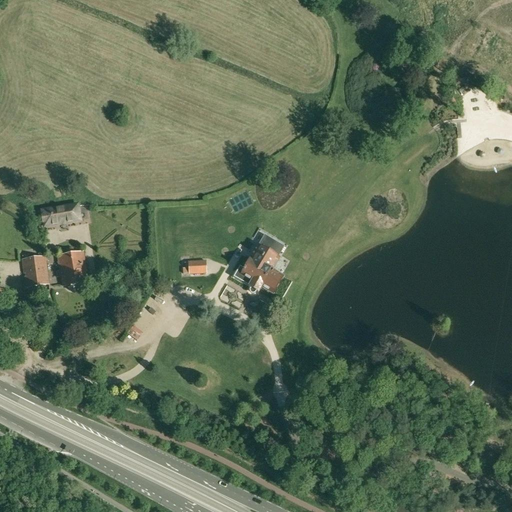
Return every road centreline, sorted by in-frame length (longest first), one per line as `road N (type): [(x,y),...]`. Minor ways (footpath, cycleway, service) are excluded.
road 1 (track): [(288,282),(260,336),(210,303),(176,297),(156,333),(55,365),(34,363),(0,386)]
road 2 (primary): [(271,511),(0,387)]
road 3 (primary): [(0,412),(186,511)]
road 4 (track): [(0,323),(13,324),(34,363),(86,383),(131,373),(145,362),(156,333)]
